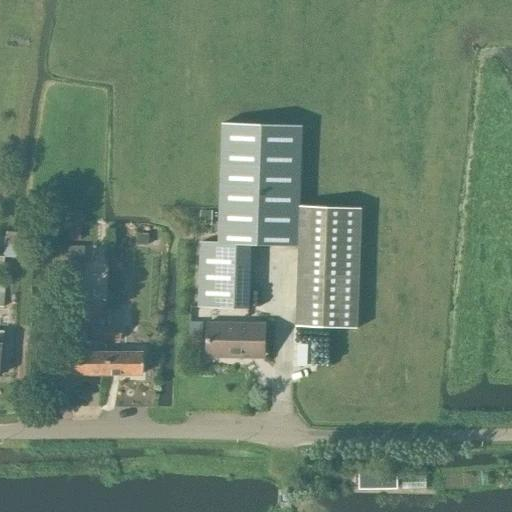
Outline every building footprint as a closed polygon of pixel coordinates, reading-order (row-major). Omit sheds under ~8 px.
[(222,123),(219,196),(218,242),(200,242),(198,307),(248,308),(251,244),(299,245),(296,325),(356,327),(360,207),(299,205),(302,126),(222,123)] [(200,211),(200,219),(205,219),(205,225),(212,225),(212,211),(200,211)] [(79,225),(66,225),(66,239),(68,239),(79,239),(79,226),(79,225)] [(5,245),(18,245),(18,232),(5,232),(5,245)] [(137,244),(148,244),(148,236),(137,235),(137,244)] [(68,290),(68,301),(81,301),(82,290),(82,261),(69,261),(68,290)] [(119,309),(106,309),(106,326),(119,326),(119,309)] [(264,358),(264,323),(207,322),(206,357),(264,358)] [(104,327),(90,327),(90,341),(104,341),(104,327)] [(119,327),(104,327),(104,341),(119,341),(119,327)] [(69,373),(104,374),(104,353),(69,353),(69,373)] [(104,353),(104,374),(139,374),(139,353),(104,353)]
